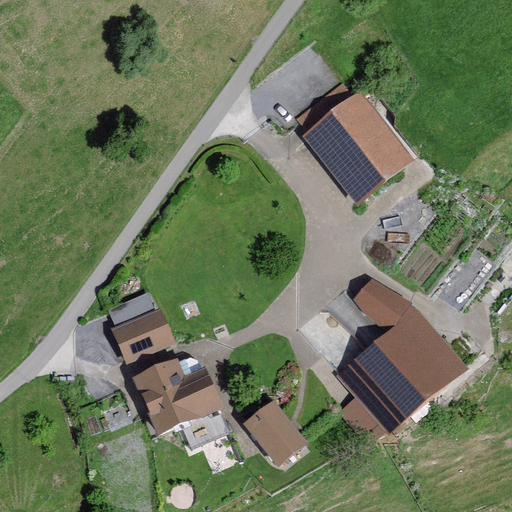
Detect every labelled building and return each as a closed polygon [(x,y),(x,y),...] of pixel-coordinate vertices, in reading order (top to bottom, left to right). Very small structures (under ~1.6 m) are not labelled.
[(418,161),(362,98),(314,140),(370,203),(418,161)] [(470,368),(418,312),(347,378),(399,434),(470,368)] [(163,314),(116,333),(128,362),(175,343),(163,314)] [(182,363),(144,379),(168,437),(226,413),(209,372),(189,380),(182,363)] [(282,402),(258,424),(294,463),(317,442),(282,402)]
